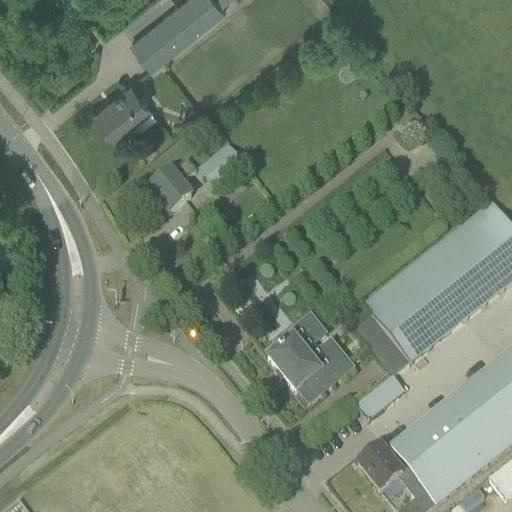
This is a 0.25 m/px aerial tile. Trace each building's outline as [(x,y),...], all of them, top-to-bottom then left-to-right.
[(220,9),(212,0),(189,0),(130,46),(151,73),(225,16),(220,9)] [(212,0),(220,9),(231,0),(212,0)] [(117,143),(130,132),(125,125),(147,107),(130,86),(94,114),(117,143)] [(408,142),(424,129),(411,113),(395,125),(408,142)] [(185,123),(190,125),(194,122),(195,117),(192,114),(187,114),(184,118),(185,123)] [(228,150),(199,173),(214,193),(243,169),(228,150)] [(168,219),(183,206),(190,201),(180,188),(196,176),(187,165),(172,177),(171,175),(147,194),(168,219)] [(511,231),(491,205),(362,309),(362,308),(361,309),(370,320),(351,335),(390,383),(511,284),(511,231)] [(305,389),(316,402),(352,373),(330,345),(317,356),(296,331),(274,349),(278,354),(267,363),(295,397),(305,389)] [(378,451),(372,455),(357,468),(379,496),(399,481),(408,492),(406,494),(414,503),(403,511),(432,511),(511,448),(511,355),(391,452),(399,462),(392,468),(378,451)] [(367,420),(408,396),(398,380),(358,405),(367,420)] [(511,500),(511,465),(489,484),(505,505),(511,500)]
